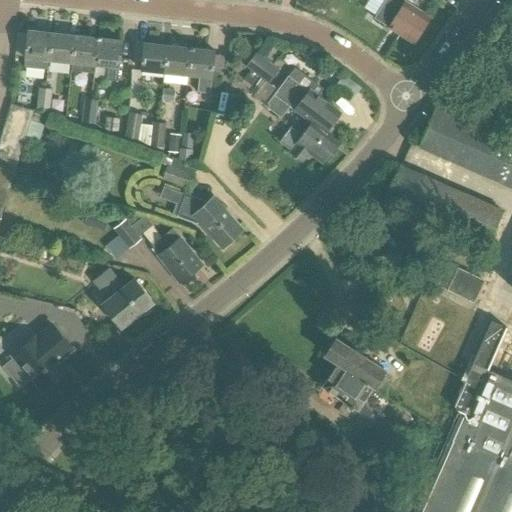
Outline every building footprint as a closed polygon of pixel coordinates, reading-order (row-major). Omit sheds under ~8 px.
[(386,0),(375,17),(414,41),(429,17),(402,0),(386,0)] [(49,60),(51,33),(28,31),(24,68),(47,70),(48,60),(49,60)] [(51,33),(49,60),(72,63),(75,36),(51,33)] [(98,38),(75,36),(72,63),(72,70),(83,71),(83,72),(94,73),(95,70),(95,65),(98,38)] [(98,38),(95,65),(107,66),(106,79),(118,81),(122,41),(98,38)] [(141,70),(165,72),(168,45),(144,43),(141,70)] [(191,48),(168,45),(165,72),(164,83),(187,85),(188,75),(191,48)] [(191,48),(188,75),(199,76),(198,92),(210,93),(215,50),(191,48)] [(246,66),(264,80),(274,67),(256,53),(246,66)] [(243,79),(251,85),(255,80),(247,75),(243,79)] [(290,105),(289,106),(312,123),(325,133),(325,132),(340,112),(310,90),(308,92),(288,77),(278,90),(277,91),(287,99),(285,102),(290,105)] [(39,87),(38,100),(44,101),(44,99),(50,99),(51,88),(39,87)] [(281,117),(289,106),(290,105),(285,102),(287,99),(277,91),(267,106),(281,117)] [(84,98),(83,112),(90,112),(90,110),(95,111),(97,100),(84,98)] [(44,101),(38,100),(37,111),(48,112),(50,99),(44,99),(44,101)] [(7,116),(29,123),(33,110),(11,104),(7,116)] [(511,139),(436,106),(418,148),(511,188),(511,139)] [(90,112),(83,112),(82,122),(94,124),(95,111),(90,110),(90,112)] [(142,114),(128,112),(125,136),(138,139),(142,114)] [(7,116),(3,129),(26,136),(29,123),(7,116)] [(104,130),(117,131),(118,118),(106,117),(104,130)] [(153,122),(152,135),(158,136),(158,133),(164,133),(165,123),(153,122)] [(325,133),(312,123),(303,135),(291,127),(280,141),(291,150),(290,152),(303,161),(309,153),(322,163),(338,142),(325,132),(325,133)] [(0,139),(0,141),(22,148),(26,136),(3,129),(0,139)] [(158,136),(152,135),(151,145),(162,147),(164,133),(158,133),(158,136)] [(179,159),(190,161),(192,134),(182,133),(179,159)] [(168,151),(178,152),(180,136),(170,134),(168,151)] [(0,141),(0,155),(18,161),(22,148),(0,141)] [(0,169),(14,173),(18,161),(0,155),(0,169)] [(384,196),(490,243),(504,209),(399,163),(384,196)] [(164,178),(189,187),(194,174),(168,165),(164,178)] [(14,173),(0,169),(0,182),(10,186),(14,173)] [(0,196),(6,199),(10,186),(0,182),(0,196)] [(185,194),(177,217),(196,225),(199,222),(223,247),(242,229),(223,208),(218,213),(208,202),(185,194)] [(144,216),(131,227),(139,237),(142,234),(152,226),(144,216)] [(115,230),(130,248),(141,239),(139,237),(131,227),(125,221),(115,230)] [(161,237),(152,226),(142,234),(159,255),(157,256),(168,270),(169,269),(179,282),(201,265),(179,238),(178,239),(171,230),(161,237)] [(438,285),(474,303),(484,280),(448,263),(438,285)] [(93,281),(107,299),(102,303),(120,327),(152,303),(134,278),(123,287),(109,269),(93,281)] [(0,309),(0,337),(13,341),(20,315),(0,309)] [(511,511),(511,330),(491,321),(453,407),(465,412),(420,511),(511,511)] [(12,356),(14,358),(32,378),(43,390),(67,368),(59,359),(72,347),(50,324),(37,336),(36,335),(12,356)] [(322,386),(345,401),(339,412),(350,419),(371,387),(382,394),(390,381),(381,375),(384,370),(362,356),(367,347),(355,339),(350,348),(336,338),(325,355),(337,363),(322,386)] [(410,385),(412,372),(398,369),(396,382),(410,385)] [(283,399),(270,418),(284,427),(296,408),(283,399)] [(359,511),(386,511),(391,502),(368,492),(359,511)]
